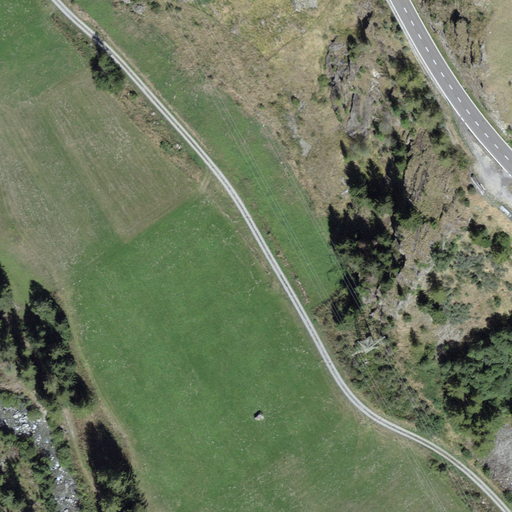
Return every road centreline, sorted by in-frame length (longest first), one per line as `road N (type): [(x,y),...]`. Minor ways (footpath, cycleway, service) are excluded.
road 1 (track): [(507,511),(446,453),(353,400),(226,182),(55,0)]
road 2 (track): [(103,511),(64,409),(0,311)]
road 3 (primary): [(511,164),(457,97),(399,0)]
